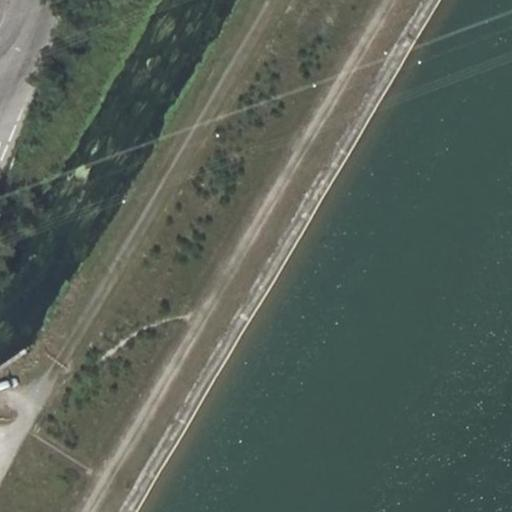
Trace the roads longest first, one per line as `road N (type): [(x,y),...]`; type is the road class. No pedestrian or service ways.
road 1 (track): [(93,511),(394,0)]
road 2 (track): [(273,0),(40,398),(0,434)]
